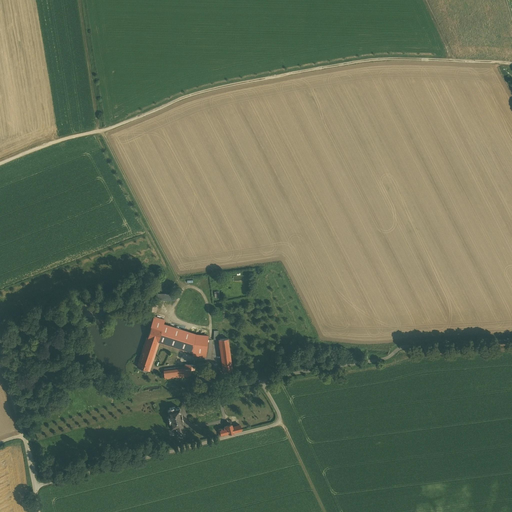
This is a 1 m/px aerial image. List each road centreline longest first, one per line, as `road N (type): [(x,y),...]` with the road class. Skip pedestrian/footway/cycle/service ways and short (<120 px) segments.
road 1 (unclassified): [(34,487),(276,424),(265,379),(384,359),(405,346),(511,339)]
road 2 (track): [(0,164),(221,86),(419,56),(511,63)]
road 3 (track): [(24,437),(265,379)]
road 4 (track): [(207,387),(204,295),(184,286),(172,313),(196,327)]
road 5 (track): [(80,0),(99,130)]
road 6 (unclassified): [(0,365),(34,487)]
